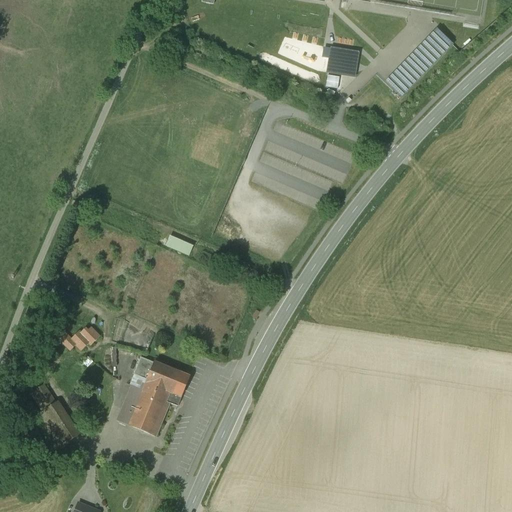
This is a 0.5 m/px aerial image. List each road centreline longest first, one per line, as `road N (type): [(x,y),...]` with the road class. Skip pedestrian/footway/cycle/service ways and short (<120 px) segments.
road 1 (tertiary): [(189,511),(254,367),(316,263),(395,158),(511,45)]
road 2 (unclassified): [(0,363),(152,0)]
road 3 (track): [(134,42),(269,102)]
